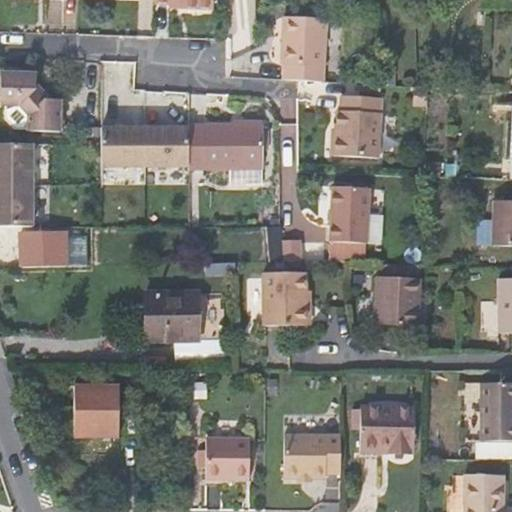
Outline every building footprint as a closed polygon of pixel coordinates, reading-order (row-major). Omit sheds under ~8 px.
[(182,9),(213,10),(213,0),(154,0),(154,4),(181,6),(182,9)] [(297,82),(324,84),(328,23),(284,21),(282,67),(286,67),(285,82),(297,82)] [(0,108),(7,108),(7,120),(16,130),(29,130),(29,133),(61,133),(61,101),(52,101),(45,101),(36,92),(36,84),(36,76),(1,76),(0,108)] [(52,101),(36,84),(36,92),(45,101),(52,101)] [(428,90),(414,89),(413,108),(427,109),(428,90)] [(335,157),(379,159),(382,100),(343,98),(342,113),(336,113),(335,157)] [(188,166),(188,169),(227,168),(227,183),(260,183),(259,168),(259,126),(232,126),(188,126),(188,129),(188,166)] [(101,166),(188,166),(188,129),(101,129),(101,166)] [(31,145),(0,145),(0,227),(32,227),(31,145)] [(442,164),(427,164),(427,174),(442,175),(442,164)] [(185,169),(147,167),(146,180),(185,181),(185,169)] [(369,192),(330,192),(329,246),(367,246),(369,192)] [(475,248),(491,249),(511,249),(511,203),(492,202),(492,224),(475,223),(475,248)] [(268,264),(284,263),(280,230),(265,231),(268,264)] [(20,233),(20,266),(103,265),(103,257),(67,258),(66,235),(42,235),(41,233),(20,233)] [(301,242),(283,243),(287,263),(303,263),(301,242)] [(286,296),(285,275),(262,275),(261,328),(287,328),(286,296)] [(305,275),(285,275),(286,296),(287,328),(305,328),(305,275)] [(378,278),(378,325),(420,326),(421,279),(378,278)] [(511,281),(500,281),(499,335),(511,335),(511,281)] [(145,293),(145,307),(146,341),(197,342),(197,293),(145,293)] [(117,386),(72,386),(72,437),(117,437),(117,386)] [(486,446),(511,446),(511,388),(487,389),(486,446)] [(361,410),(360,456),(383,457),(383,450),(414,451),(415,411),(361,410)] [(340,474),(340,430),(284,430),(284,478),(325,478),(325,473),(340,474)] [(250,483),(250,440),(206,440),(206,450),(206,462),(206,482),(250,483)] [(465,476),(464,511),(511,511),(511,506),(502,507),(502,476),(465,476)]
